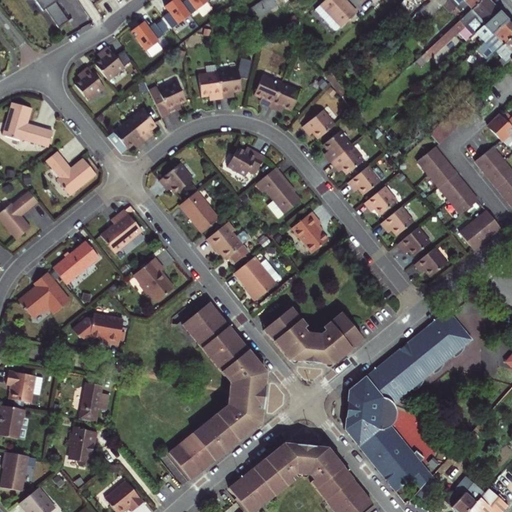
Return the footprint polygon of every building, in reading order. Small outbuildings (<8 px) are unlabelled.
[(53,30),(67,21),(54,2),(52,0),(29,0),(28,1),(38,14),(40,12),(53,30)] [(171,28),(185,18),(177,7),(178,7),(173,0),(164,6),(169,12),(163,17),(171,28)] [(185,18),(204,5),(200,0),(185,0),(181,3),(179,0),(172,0),(173,0),(178,7),(177,7),(185,18)] [(273,0),(262,0),(249,10),(256,21),(277,6),(274,1),(273,0)] [(345,0),(325,0),(320,6),(330,17),(325,21),(335,32),(338,32),(341,29),(342,30),(359,14),(345,0)] [(419,0),(424,5),(416,13),(423,21),(438,7),(446,0),(419,0)] [(480,0),(469,11),(423,52),(429,60),(463,29),(470,37),(473,35),(476,32),(480,28),(497,13),(484,0),(480,0)] [(446,0),(438,7),(447,17),(457,8),(460,11),(465,6),(469,11),(480,0),(460,0),(455,5),(449,0),(446,0)] [(479,41),(481,43),(484,40),(505,21),(497,13),(480,28),(476,32),(473,35),(477,39),(475,40),(477,42),(479,41)] [(473,50),(483,62),(497,50),(511,36),(511,28),(505,21),(484,40),(481,43),(479,44),(478,46),(473,50)] [(130,32),(145,51),(159,41),(157,39),(163,35),(154,23),(148,28),(144,22),(130,32)] [(508,60),(509,59),(511,56),(511,36),(497,50),(502,55),(496,61),(501,66),(508,60)] [(104,50),(93,58),(96,62),(90,67),(104,84),(128,65),(121,54),(112,61),(104,50)] [(419,56),(414,60),(419,65),(423,61),(419,56)] [(85,104),(101,92),(83,70),(76,76),(79,80),(75,83),(77,85),(73,88),(85,104)] [(236,93),(234,72),(215,74),(218,99),(226,98),(226,96),(230,95),(230,93),(236,93)] [(210,100),(218,99),(215,74),(195,76),(197,97),(206,96),(206,98),(210,98),(210,100)] [(260,104),(267,107),(278,82),(260,74),(251,93),(258,96),(257,99),(261,101),(260,104)] [(296,90),(278,82),(267,107),(273,109),(274,107),(280,109),(281,106),(287,109),(296,90)] [(174,110),(171,104),(176,102),(180,100),(172,83),(156,91),(154,87),(144,92),(156,118),(174,110)] [(128,105),(124,100),(118,105),(122,110),(128,105)] [(52,130),(28,124),(32,108),(11,103),(2,137),(46,149),(52,130)] [(470,112),(461,103),(426,134),(435,144),(470,112)] [(137,110),(124,122),(140,142),(149,135),(146,131),(151,127),(137,110)] [(313,133),(317,137),(332,125),(320,110),(299,126),(305,133),(307,131),(310,135),(313,133)] [(511,112),(503,121),(511,129),(511,128),(511,112)] [(504,150),(511,141),(511,130),(511,129),(503,121),(497,115),(482,127),(504,150)] [(101,121),(97,117),(92,121),(96,126),(101,121)] [(117,156),(129,146),(131,150),(140,142),(124,122),(103,139),(117,156)] [(324,156),(328,162),(349,145),(337,131),(322,143),(326,148),(323,150),(326,154),(324,156)] [(346,173),(361,160),(349,145),(328,162),(333,168),(336,166),(339,170),(342,168),(346,173)] [(511,174),(488,145),(471,160),(480,170),(488,181),(499,194),(504,201),(511,209),(511,174)] [(430,180),(446,165),(431,147),(415,161),(430,180)] [(245,171),(250,174),(259,156),(246,150),(245,152),(239,149),(238,152),(232,149),(223,167),(242,176),(245,171)] [(67,170),(54,154),(42,164),(68,196),(94,175),(81,159),(67,170)] [(363,194),(380,181),(379,179),(384,175),(377,166),(372,170),(368,165),(346,183),(350,189),(353,187),(357,191),(359,189),(363,194)] [(457,213),(474,199),(446,165),(430,180),(457,213)] [(173,196),(188,183),(174,167),(154,184),(160,190),(161,188),(165,192),(168,190),(173,196)] [(284,213),(296,202),(291,196),(287,191),(291,188),(274,168),(254,185),(260,193),(263,191),(271,200),(266,204),(273,212),(277,209),(281,214),(283,212),(284,213)] [(396,202),(383,187),(362,203),(368,210),(370,208),(373,212),(375,210),(379,216),(396,202)] [(291,196),(295,193),(291,188),(287,191),(291,196)] [(18,217),(30,207),(21,195),(9,205),(8,205),(0,211),(0,224),(13,240),(27,228),(18,217)] [(216,222),(193,195),(176,209),(199,236),(216,222)] [(391,230),(396,236),(412,222),(399,207),(379,223),(384,230),(387,228),(390,232),(391,230)] [(482,209),(456,230),(470,248),(496,226),(482,209)] [(109,223),(113,227),(108,231),(125,246),(141,234),(123,212),(109,223)] [(290,238),(297,246),(301,246),(309,255),(326,242),(315,229),(319,226),(310,214),(289,231),(292,234),(290,238)] [(231,233),(225,225),(204,243),(214,253),(215,252),(219,256),(224,263),(228,259),(233,266),(246,255),(240,248),(246,242),(246,240),(242,235),(240,234),(233,240),(229,235),(231,233)] [(411,255),(428,241),(416,227),(395,244),(401,251),(404,249),(406,252),(408,251),(411,255)] [(114,256),(125,246),(108,231),(99,238),(114,256)] [(268,246),(265,241),(258,246),(262,251),(268,246)] [(97,263),(84,246),(50,272),(64,289),(97,263)] [(427,274),(443,261),(431,246),(411,262),(417,269),(419,268),(422,271),(423,269),(427,274)] [(261,266),(255,259),(234,276),(256,303),(277,286),(276,284),(280,280),(265,262),(261,266)] [(139,288),(145,296),(147,295),(154,304),(172,290),(164,280),(162,281),(157,275),(163,270),(155,260),(133,277),(141,287),(139,288)] [(55,321),(71,308),(48,279),(34,290),(37,293),(20,307),(35,326),(45,318),(47,321),(52,317),(55,321)] [(262,389),(264,372),(208,303),(183,323),(230,384),(262,389)] [(262,331),(290,366),(329,368),(363,340),(339,314),(321,330),(323,333),(320,336),(318,333),(309,332),(306,335),(303,331),(305,330),(305,328),(288,309),(262,331)] [(402,445),(398,447),(385,432),(387,430),(389,427),(390,424),(391,421),(391,418),(391,415),(390,412),(388,409),(409,392),(411,394),(414,393),(417,391),(420,389),(421,386),(419,383),(430,374),(432,377),(435,376),(438,374),(441,371),(442,368),(440,365),(451,356),(454,360),(457,359),(459,357),(461,354),(463,352),(460,349),(471,339),(446,309),(349,391),(342,430),(393,493),(403,484),(414,496),(428,480),(418,467),(421,463),(402,445)] [(115,349),(120,323),(90,317),(89,323),(85,339),(100,342),(99,346),(115,349)] [(85,339),(89,323),(84,322),(72,332),(82,345),(85,339)] [(30,398),(33,380),(5,375),(2,388),(8,389),(6,402),(28,406),(30,398)] [(40,381),(33,380),(30,398),(37,399),(40,381)] [(262,389),(230,384),(226,407),(259,412),(262,389)] [(125,395),(126,386),(118,385),(116,394),(125,395)] [(100,391),(81,388),(75,423),(94,426),(97,411),(103,412),(105,400),(99,399),(100,391)] [(226,407),(167,454),(189,482),(258,426),(259,412),(226,407)] [(0,440),(15,443),(18,428),(20,428),(23,414),(0,410),(0,440)] [(470,448),(496,417),(490,411),(463,441),(470,448)] [(81,434),(82,431),(73,430),(72,436),(67,435),(65,451),(69,452),(68,461),(77,462),(76,467),(91,469),(92,456),(89,455),(90,447),(93,447),(95,436),(81,434)] [(359,511),(369,505),(322,448),(279,447),(225,492),(241,511),(255,511),(290,484),(287,481),(292,477),(294,480),(302,480),(304,479),(308,485),(307,486),(328,511),(359,511)] [(0,491),(16,494),(23,459),(1,455),(0,458),(0,469),(1,470),(0,472),(0,491)] [(465,478),(443,503),(452,511),(466,511),(483,494),(465,478)] [(441,490),(433,482),(417,499),(426,507),(441,490)] [(131,511),(139,506),(121,484),(103,500),(113,511),(120,511),(126,508),(129,511),(131,511)] [(43,500),(35,490),(15,507),(19,511),(48,511),(40,503),(43,500)] [(483,494),(466,511),(505,511),(508,509),(487,490),(483,494)]
